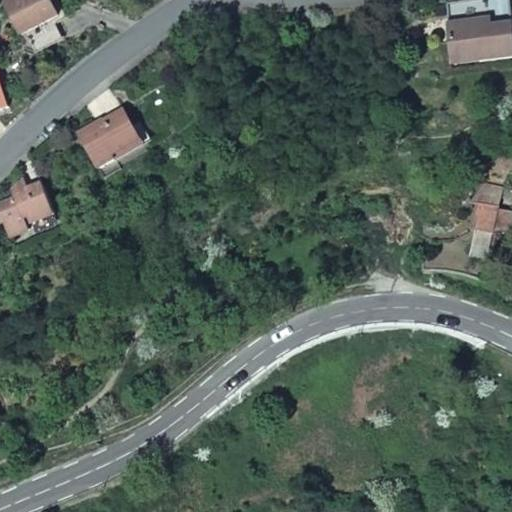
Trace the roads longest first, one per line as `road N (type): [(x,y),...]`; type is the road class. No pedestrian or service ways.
road 1 (secondary): [(0,511),(141,443),(271,342),(348,314),(404,305),(474,317),(511,335)]
road 2 (residential): [(188,4),(129,42),(0,156)]
